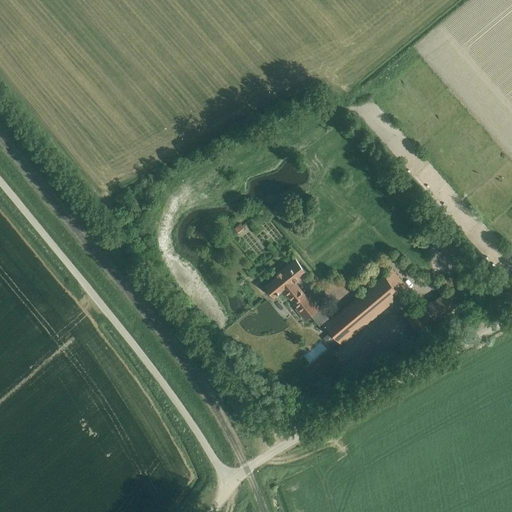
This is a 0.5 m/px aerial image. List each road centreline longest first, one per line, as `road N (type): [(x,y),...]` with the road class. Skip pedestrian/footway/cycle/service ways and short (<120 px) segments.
road 1 (unclassified): [(229,483),(139,352),(0,181)]
road 2 (unclassified): [(229,483),(511,318)]
